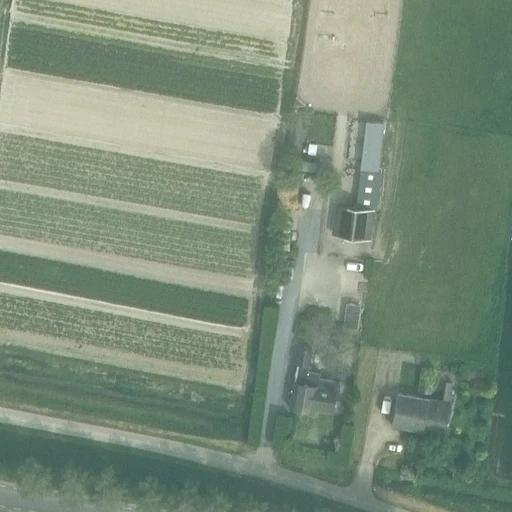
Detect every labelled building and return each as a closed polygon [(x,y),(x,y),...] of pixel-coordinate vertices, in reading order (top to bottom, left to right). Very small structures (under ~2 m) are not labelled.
[(384,123),(367,121),(361,167),(378,170),(384,123)] [(341,205),(337,236),(365,239),(369,209),(341,205)] [(297,364),(289,408),(313,412),(314,407),(333,410),(339,380),(319,376),(320,372),(308,370),(311,349),(298,346),(295,364),(297,364)] [(431,393),(435,370),(422,368),(418,391),(431,393)] [(445,435),(453,387),(446,386),(443,401),(398,393),(392,426),(445,435)]
